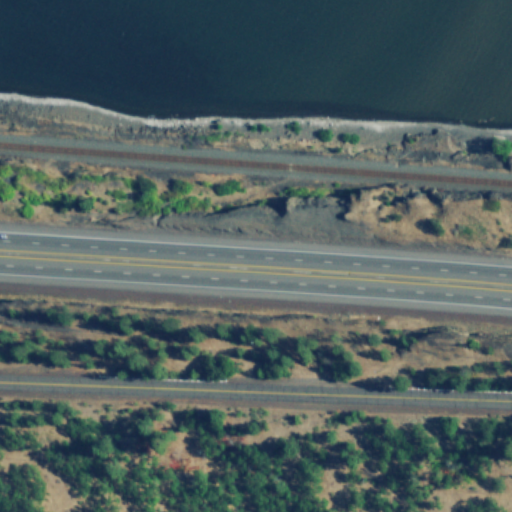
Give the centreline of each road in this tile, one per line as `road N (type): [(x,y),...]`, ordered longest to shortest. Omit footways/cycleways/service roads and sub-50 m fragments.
road 1 (motorway): [(0,263),(511,301)]
road 2 (motorway): [(511,275),(0,240)]
road 3 (tertiary): [(0,380),(511,401)]
